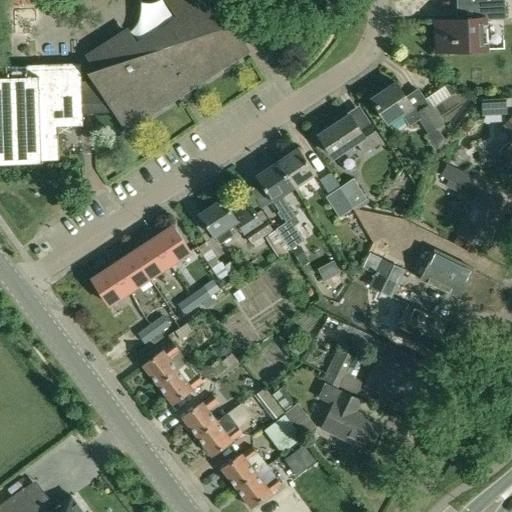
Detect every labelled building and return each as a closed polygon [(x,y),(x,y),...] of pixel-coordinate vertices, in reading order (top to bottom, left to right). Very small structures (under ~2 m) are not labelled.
[(98,84),(81,84),(82,105),(111,103),(125,126),(126,125),(126,124),(140,115),(142,119),(226,65),(223,62),(243,49),(244,49),(245,49),(234,31),(239,27),(236,22),(222,0),(168,0),(181,19),(137,47),(127,32),(89,57),(99,72),(94,74),(93,74),(92,75),(98,84)] [(457,20),(435,21),(437,53),(488,51),(487,20),(506,19),(505,5),(480,6),(480,19),(457,20)] [(5,78),(0,77),(0,164),(43,163),(43,160),(58,159),(57,126),(82,125),(83,125),(82,109),(82,105),(81,84),(80,62),(4,66),(5,78)] [(397,84),(372,100),(388,125),(403,115),(410,127),(420,120),(430,135),(426,137),(435,152),(444,140),(437,129),(444,125),(432,107),(425,100),(412,108),(405,96),(397,84)] [(505,99),(480,100),(481,114),(506,113),(505,99)] [(349,115),(319,135),(335,159),(354,146),(361,156),(381,142),(370,125),(360,132),(349,115)] [(511,131),(511,142),(498,157),(509,168),(511,165),(511,116),(504,124),(511,131)] [(423,142),(408,153),(420,171),(435,160),(423,142)] [(299,148),(276,163),(293,190),(316,174),(299,148)] [(276,163),(256,176),(274,203),(287,222),(276,230),(289,250),(304,240),(294,225),(299,222),(282,197),(293,190),(276,163)] [(448,164),(441,176),(449,180),(446,187),(458,193),(462,186),(467,189),(473,177),(448,164)] [(353,178),(340,187),(353,208),(367,199),(353,178)] [(340,187),(326,197),(339,217),(353,208),(340,187)] [(478,193),(458,233),(487,247),(500,221),(502,222),(506,213),(504,212),(507,207),(478,193)] [(223,198),(200,214),(215,237),(220,244),(233,236),(228,228),(237,222),(245,233),(262,222),(246,198),(230,208),(223,198)] [(268,222),(247,236),(252,244),(253,244),(255,247),(265,241),(262,237),(273,230),(268,222)] [(174,226),(151,241),(168,266),(190,251),(174,226)] [(276,230),(265,237),(278,257),(289,250),(276,230)] [(151,241),(132,254),(148,279),(168,266),(151,241)] [(206,242),(197,247),(212,269),(220,263),(206,242)] [(300,247),(292,252),(301,265),(308,260),(300,247)] [(434,250),(420,278),(460,298),(474,270),(434,250)] [(370,253),(363,267),(376,273),(383,259),(370,253)] [(132,254),(111,267),(128,292),(148,279),(132,254)] [(235,258),(225,266),(238,287),(249,279),(235,258)] [(383,259),(376,273),(399,284),(405,270),(383,259)] [(212,269),(211,269),(219,281),(228,275),(220,263),(212,269)] [(111,267),(92,280),(109,305),(128,292),(111,267)] [(376,273),(369,287),(392,298),(399,284),(376,273)] [(212,279),(203,286),(211,296),(220,289),(212,279)] [(203,286),(189,296),(197,307),(203,302),(207,309),(215,303),(211,296),(203,286)] [(189,296),(178,304),(185,315),(197,307),(189,296)] [(408,304),(394,333),(433,352),(447,324),(408,304)] [(163,315),(150,325),(157,336),(171,326),(163,315)] [(340,321),(335,332),(361,345),(367,334),(340,321)] [(150,325),(138,333),(145,344),(157,336),(150,325)] [(297,339),(289,346),(298,356),(305,350),(297,339)] [(164,350),(143,366),(158,385),(178,370),(178,369),(169,358),(179,350),(174,343),(164,351),(164,350)] [(339,347),(323,379),(326,381),(326,382),(356,396),(363,381),(346,373),(355,355),(339,347)] [(233,353),(224,360),(229,367),(238,360),(233,353)] [(381,355),(367,383),(388,393),(384,401),(391,404),(394,397),(410,405),(422,381),(407,374),(409,369),(382,356),(381,355)] [(178,370),(158,385),(173,405),(193,389),(203,381),(198,374),(188,382),(178,370)] [(325,384),(320,396),(335,404),(324,428),(370,451),(382,427),(355,414),(361,401),(343,393),(325,384)] [(264,388),(254,397),(273,421),(283,413),(264,388)] [(282,388),(272,396),(286,413),(296,405),(282,388)] [(203,402),(183,417),(198,437),(217,422),(217,421),(208,410),(219,402),(213,395),(203,402)] [(296,405),(286,413),(305,437),(316,428),(297,405),(296,405)] [(217,422),(198,437),(212,455),(231,441),(242,433),(227,413),(217,421),(217,422)] [(285,414),(264,430),(274,443),(295,428),(285,414)] [(303,446),(294,453),(306,468),(315,462),(303,446)] [(242,454),(222,469),(237,489),(257,473),(248,462),(258,454),(253,447),(243,454),(242,454)] [(280,475),(290,466),(278,450),(267,458),(280,475)] [(257,473),(237,489),(252,508),(272,493),(282,485),(277,478),(267,486),(257,473)] [(42,511),(25,488),(0,506),(0,511),(42,511)] [(84,511),(73,496),(51,511),(84,511)]
